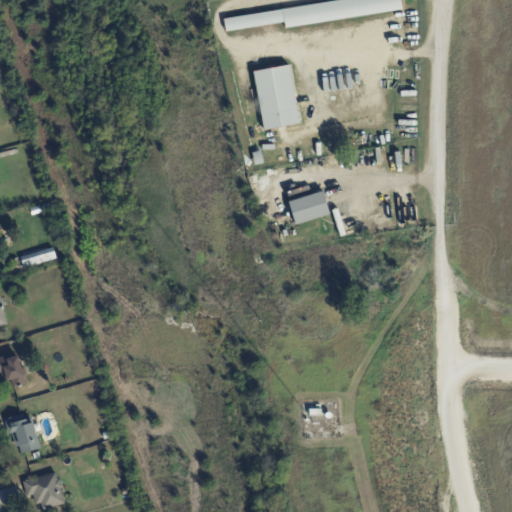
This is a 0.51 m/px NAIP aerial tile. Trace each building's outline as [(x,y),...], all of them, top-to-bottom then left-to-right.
[(225,30),(284,22),(284,26),(402,10),(400,0),(341,0),(223,16),(225,30)] [(253,71),(263,129),(299,123),(289,64),(253,71)] [(329,215),(323,191),(288,200),(294,224),(329,215)] [(56,259),(53,248),(21,254),(23,265),(56,259)] [(0,373),(2,381),(11,379),(13,386),(26,383),(18,353),(0,357),(0,373)] [(9,417),(18,453),(39,448),(32,417),(23,419),(22,414),(9,417)] [(64,503),(56,471),(22,480),(26,495),(35,493),(39,510),(64,503)]
